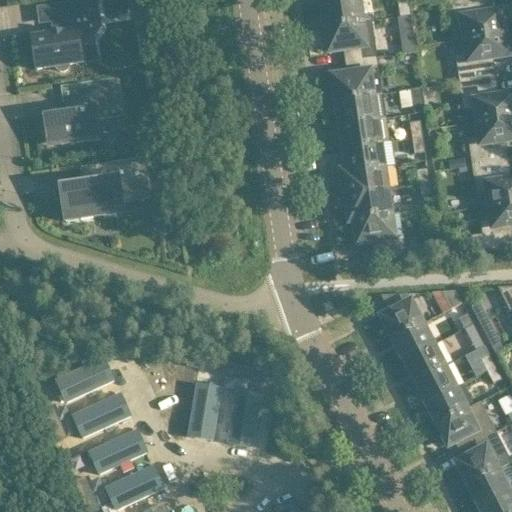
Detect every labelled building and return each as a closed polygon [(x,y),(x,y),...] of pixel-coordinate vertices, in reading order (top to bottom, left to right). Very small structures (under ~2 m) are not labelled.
[(37,38),(33,39),(35,51),(37,70),(55,68),(56,71),(60,73),(64,74),(68,72),(70,69),(71,65),(83,63),(80,47),(86,46),(95,35),(101,27),(99,17),(97,0),(77,4),(57,6),(59,22),(59,23),(61,34),(54,35),(54,34),(53,35),(37,38)] [(326,29),(362,24),(359,0),(323,6),(326,29)] [(483,16),(480,0),(456,0),(448,1),(452,28),(463,26),(465,41),(505,35),(502,13),(483,16)] [(400,18),(411,17),(409,1),(398,3),(400,18)] [(362,24),(326,29),(328,45),(331,44),(332,53),(350,51),(352,63),(376,59),(374,47),(371,22),(362,24)] [(461,84),(493,80),(490,60),(508,57),(505,35),(465,41),(468,57),(457,58),(461,84)] [(414,38),(401,40),(403,55),(416,53),(414,38)] [(337,103),(382,96),(376,59),(352,63),(353,75),(336,78),(337,87),(335,87),(337,103)] [(149,92),(160,90),(157,71),(145,73),(149,92)] [(55,116),(44,118),(47,139),(49,148),(61,146),(101,140),(99,121),(125,117),(123,108),(123,106),(122,97),(119,80),(98,83),(96,84),(79,86),(81,103),(74,104),(76,113),(68,114),(65,115),(62,120),(56,115),(55,116)] [(511,96),(496,99),(493,80),(461,84),(465,111),(475,109),(478,124),(511,119),(511,96)] [(414,107),(424,106),(422,90),(411,92),(414,107)] [(341,126),(377,121),(385,120),(382,96),(337,103),(341,126)] [(473,166),(505,161),(502,143),(511,141),(511,119),(478,124),(480,140),(469,141),(473,166)] [(377,121),(341,126),(344,150),(380,144),(389,143),(385,120),(377,121)] [(412,140),(423,138),(421,123),(410,124),(412,140)] [(415,155),(425,154),(423,138),(412,140),(415,155)] [(348,174),(384,168),(380,144),(344,150),(347,172),(348,174)] [(154,173),(169,171),(167,156),(152,158),(154,173)] [(66,223),(116,215),(124,214),(123,203),(125,203),(132,193),(148,191),(143,159),(102,165),(105,183),(61,189),(66,223)] [(450,170),(466,168),(464,160),(449,162),(450,170)] [(511,181),(508,182),(505,161),(473,166),(477,194),(488,192),(490,207),(511,203),(511,181)] [(388,192),(384,168),(348,174),(347,172),(342,173),(346,198),(388,192)] [(419,187),(430,186),(428,170),(417,172),(419,187)] [(422,203),(433,201),(430,186),(419,187),(422,203)] [(350,223),(355,223),(355,221),(391,216),(388,192),(346,198),(350,223)] [(474,251),(511,249),(511,203),(490,207),(492,223),(482,224),(484,237),(472,239),(474,251)] [(395,240),(391,216),(355,221),(355,223),(357,236),(359,236),(361,245),(378,243),(380,257),(406,256),(403,239),(395,240)] [(430,241),(426,246),(426,252),(437,251),(437,240),(430,241)] [(511,289),(500,290),(511,313),(511,289)] [(450,310),(454,308),(462,304),(456,292),(445,293),(441,293),(450,310)] [(394,340),(422,325),(411,303),(382,318),(394,340)] [(468,316),(459,320),(465,330),(473,326),(468,316)] [(422,325),(394,340),(405,362),(433,347),(446,340),(435,319),(422,325)] [(473,326),(465,330),(471,343),(479,338),(473,326)] [(416,383),(444,368),(433,347),(405,362),(416,383)] [(199,358),(189,356),(187,367),(198,369),(199,358)] [(487,373),(495,369),(489,357),(481,361),(487,373)] [(222,364),(220,376),(238,379),(239,367),(222,364)] [(58,419),(115,394),(104,367),(47,391),(58,419)] [(239,367),(238,379),(255,382),(257,370),(239,367)] [(427,404),(455,389),(444,368),(416,383),(427,404)] [(493,385),(501,381),(495,369),(487,373),(493,385)] [(222,439),(231,387),(218,385),(219,379),(199,375),(189,434),(222,439)] [(245,436),(268,440),(277,388),(254,384),(245,436)] [(438,426),(466,411),(455,389),(427,404),(438,426)] [(459,452),(496,433),(481,403),(466,411),(438,426),(449,448),(455,445),(459,452)] [(75,454),(128,430),(117,405),(64,429),(75,454)] [(53,408),(42,413),(49,428),(60,423),(53,408)] [(60,423),(49,428),(56,443),(67,438),(60,423)] [(97,489),(147,467),(135,439),(85,461),(97,489)] [(469,486),(498,471),(486,449),(457,464),(469,486)] [(480,507),(509,492),(498,471),(469,486),(480,507)] [(86,481),(75,486),(82,501),(93,496),(86,481)] [(111,511),(139,511),(168,499),(160,482),(109,505),(111,511)] [(482,511),(511,511),(511,498),(509,492),(480,507),(482,511)] [(93,496),(82,501),(87,511),(96,511),(100,511),(93,496)]
